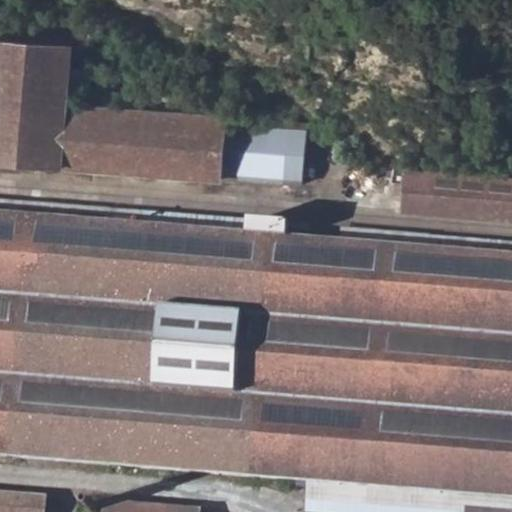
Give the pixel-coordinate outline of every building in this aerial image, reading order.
[(0,172),(329,198),(334,137),(77,117),(82,48),(0,41),(0,172)] [(459,217),(458,176),(406,172),(403,213),(459,217)] [(511,180),(458,176),(459,217),(511,220),(511,180)] [(0,457),(311,482),(308,511),(511,511),(511,246),(458,243),(421,240),(419,256),(236,242),(237,226),(0,207),(0,457)] [(0,497),(0,511),(45,511),(46,501),(0,497)]
